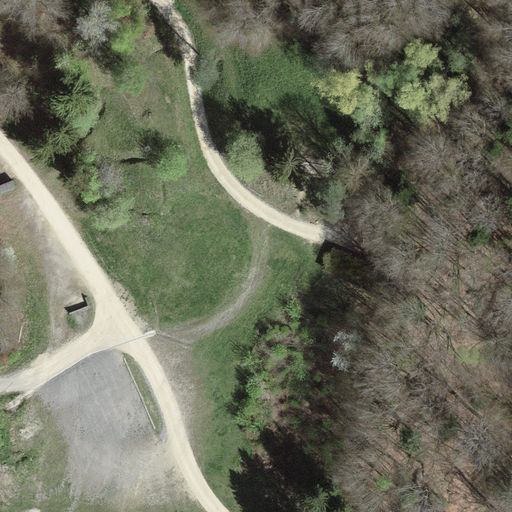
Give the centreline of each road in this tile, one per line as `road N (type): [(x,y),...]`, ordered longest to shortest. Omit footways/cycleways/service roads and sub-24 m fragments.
road 1 (track): [(223,511),(177,453),(122,321),(0,151)]
road 2 (track): [(360,242),(269,223),(220,177),(199,130),(185,41),(145,0)]
road 3 (track): [(122,321),(36,376),(0,386)]
